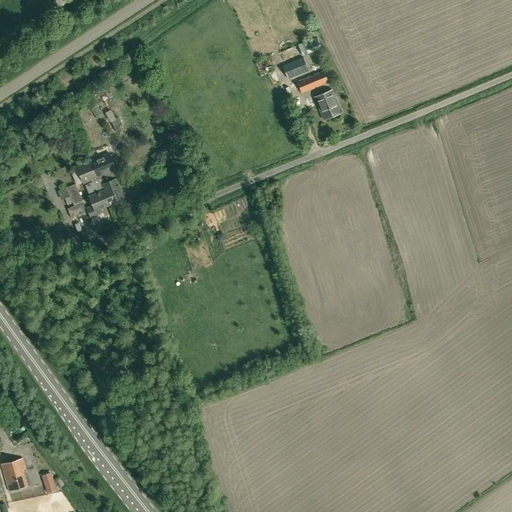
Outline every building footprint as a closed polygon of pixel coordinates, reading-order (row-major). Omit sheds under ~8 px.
[(277,52),(279,56),(283,65),(322,48),(317,36),(277,52)] [(288,79),(309,71),(303,57),(283,65),(288,79)] [(302,93),(329,82),(324,71),(297,82),(302,93)] [(324,119),(342,111),(333,89),(315,97),(324,119)] [(116,119),(111,110),(105,112),(106,113),(105,113),(109,121),(110,122),(116,119)] [(127,198),(119,178),(117,178),(114,170),(115,170),(109,154),(91,161),(101,185),(100,185),(108,204),(109,206),(127,198)] [(101,185),(91,161),(77,167),(84,184),(92,180),(92,182),(85,185),(90,197),(93,206),(87,208),(91,217),(103,212),(101,207),(108,204),(100,185),(101,185)] [(65,198),(71,196),(73,202),(74,205),(83,202),(76,184),(67,187),(58,191),(61,199),(65,198)] [(64,228),(51,233),(54,242),(67,237),(64,228)] [(20,445),(29,441),(26,436),(18,440),(20,445)] [(9,490),(30,484),(23,458),(2,464),(9,490)] [(50,473),(43,475),(48,492),(56,490),(50,473)]
